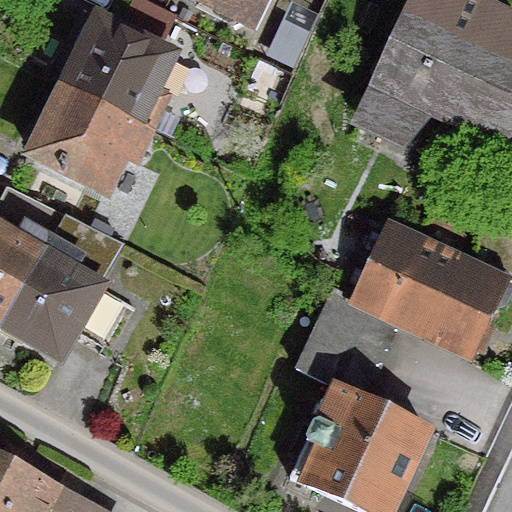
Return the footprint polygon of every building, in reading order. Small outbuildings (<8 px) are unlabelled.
[(186,0),(193,3),(194,0),(203,0),(247,21),(257,0),(186,0)] [(418,101),(501,140),(511,115),(511,66),(478,51),(495,15),(462,0),(411,0),(367,94),(405,112),(418,101)] [(59,91),(146,134),(163,100),(150,93),(166,62),(94,26),(92,29),(90,28),(80,31),(70,50),(73,61),(75,62),(59,91)] [(226,113),(264,131),(278,97),(241,80),(226,113)] [(117,160),(130,166),(146,134),(59,91),(44,120),(43,119),(33,123),(23,143),(27,154),(28,155),(26,158),(100,194),(117,160)] [(0,321),(46,244),(60,218),(6,191),(0,202),(0,222),(18,233),(12,243),(0,236),(0,321)] [(46,244),(0,321),(0,329),(53,360),(94,291),(79,282),(102,241),(118,249),(119,247),(60,218),(46,244)] [(328,292),(328,293),(385,319),(463,355),(483,311),(498,306),(504,291),(499,277),(485,270),(470,276),(359,223),(327,292),(328,292)] [(327,389),(285,481),(352,511),(385,511),(422,433),(347,399),(385,319),(328,293),(290,372),(327,389)] [(0,451),(0,511),(77,511),(81,507),(20,473),(26,462),(2,449),(0,451)]
